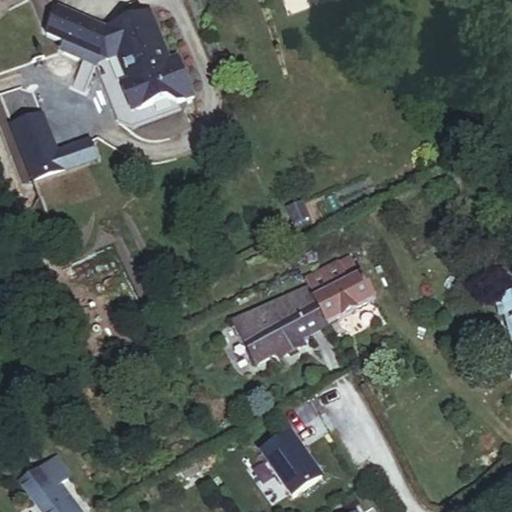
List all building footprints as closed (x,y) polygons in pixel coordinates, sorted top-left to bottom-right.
[(60,12),(47,40),(110,66),(118,63),(128,86),(121,89),(133,119),(172,104),(179,108),(197,101),(180,58),(171,61),(153,15),(110,32),(60,12)] [(34,184),(47,219),(103,199),(90,163),(34,184)] [(363,256),(315,282),(337,321),(341,329),(389,304),(363,256)] [(307,282),(239,317),(263,361),(337,321),(315,282),(307,282)] [(337,321),(263,361),(268,370),(289,358),(293,365),(321,349),(317,342),(341,329),(337,321)] [(302,437),(274,456),(303,500),(331,481),(302,437)] [(39,470),(21,483),(42,511),(83,511),(53,472),(45,478),(39,470)]
